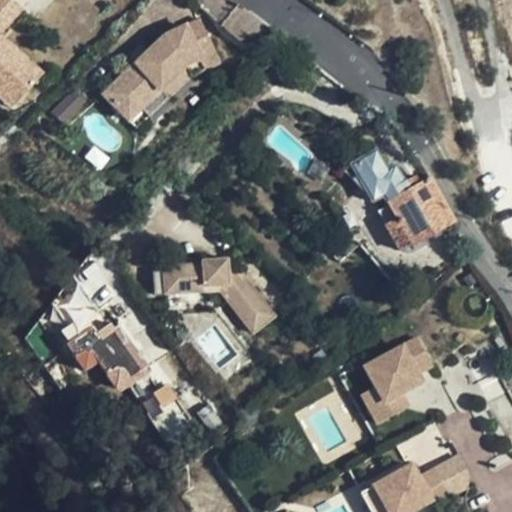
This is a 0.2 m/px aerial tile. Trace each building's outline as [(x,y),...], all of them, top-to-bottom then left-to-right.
[(0,34),(25,7),(17,0),(0,0),(0,87),(16,102),(41,74),(20,55),(18,57),(0,39),(0,34)] [(180,60),(209,46),(195,16),(159,33),(143,49),(131,60),(99,92),(117,111),(130,98),(136,104),(180,60)] [(131,60),(143,49),(134,41),(123,52),(131,60)] [(215,59),(209,46),(180,60),(136,104),(130,98),(117,111),(133,127),(188,72),(215,59)] [(16,102),(0,88),(0,98),(10,108),(16,102)] [(67,90),(47,111),(59,122),(79,101),(67,90)] [(410,241),(452,220),(430,175),(419,181),(415,173),(404,179),(396,162),(387,166),(376,145),(345,162),(371,195),(384,188),(389,199),(376,205),(396,245),(409,238),(410,241)] [(164,295),(184,294),(183,287),(221,285),(256,329),(276,314),(235,264),(224,263),(224,264),(225,271),(213,271),(212,264),(212,259),(200,260),(200,267),(163,270),(164,295)] [(183,287),(184,294),(218,292),(256,340),(280,320),(276,314),(256,329),(221,285),(183,287)] [(64,343),(72,356),(79,351),(91,354),(94,359),(103,372),(110,367),(121,370),(124,376),(137,368),(110,326),(96,336),(89,326),(64,343)] [(418,334),(365,364),(376,383),(384,399),(400,390),(422,378),(417,370),(433,361),(418,334)] [(79,351),(72,356),(80,368),(94,359),(91,354),(79,351)] [(110,367),(103,372),(111,385),(124,376),(121,370),(110,367)] [(139,370),(137,368),(124,376),(126,378),(139,370)] [(384,399),(376,383),(361,390),(378,421),(408,404),(400,390),(384,399)] [(270,406),(274,412),(282,405),(277,399),(270,406)] [(411,462),(374,483),(389,511),(403,511),(430,498),(432,502),(449,494),(434,467),(419,475),(411,462)] [(389,511),(374,483),(361,491),(372,511),(389,511)]
